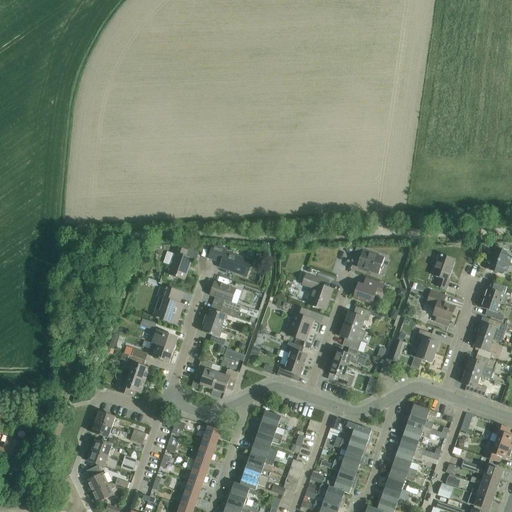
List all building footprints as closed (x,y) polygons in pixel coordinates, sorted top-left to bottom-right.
[(213,246),(209,259),(222,264),(220,268),(247,277),(252,262),(226,253),(227,251),(218,248),(213,246)] [(168,275),(184,280),(192,259),(186,258),(188,252),(175,247),(173,253),(176,254),(168,275)] [(509,270),(511,260),(511,259),(507,257),(509,252),(497,248),(495,253),(490,251),(486,262),(489,263),(487,268),(504,275),(506,269),(509,270)] [(357,267),(378,275),(385,258),(363,251),(364,249),(356,249),(352,262),(358,265),(357,267)] [(447,280),(454,260),(439,255),(432,275),(438,278),(435,286),(446,290),(449,281),(447,280)] [(309,305),(325,311),(332,290),(319,285),(321,280),(306,275),(302,285),(314,289),(309,305)] [(381,292),(384,285),(366,279),(364,285),(359,283),(354,298),(372,304),(377,291),(381,292)] [(175,287),(185,295),(189,290),(179,282),(175,287)] [(222,307),(240,313),(242,307),(232,303),(236,290),(215,283),(210,297),(224,301),(222,307)] [(489,289),(485,298),(501,304),(505,305),(509,296),(511,297),(511,293),(511,288),(497,285),(494,291),(489,289)] [(154,317),(177,325),(183,306),(179,305),(183,294),(164,288),(154,317)] [(431,291),(427,304),(436,307),(433,315),(437,317),(435,322),(448,326),(450,321),(458,301),(431,291)] [(501,304),(485,298),(482,308),(487,310),(485,316),(502,322),(504,316),(498,313),(501,304)] [(288,335),(305,342),(313,321),(306,319),(309,311),(294,306),(292,314),(295,315),(288,335)] [(206,316),(205,321),(222,327),(224,321),(226,321),(228,316),(234,318),(236,312),(222,308),(220,313),(211,310),(209,317),(206,316)] [(349,313),(345,325),(361,330),(365,321),(368,322),(371,313),(356,308),(354,315),(349,313)] [(247,316),(256,319),(258,312),(249,309),(247,316)] [(140,327),(154,332),(157,325),(143,320),(140,327)] [(483,323),(478,335),(493,340),(496,342),(502,324),(490,320),(488,325),(483,323)] [(205,321),(203,326),(206,326),(203,333),(212,336),(210,342),(224,347),(226,341),(228,336),(222,333),(220,333),(222,327),(205,321)] [(345,325),(340,337),(345,339),(343,346),(349,348),(358,351),(361,342),(362,343),(366,332),(361,330),(345,325)] [(421,342),(419,348),(436,353),(439,343),(431,340),(432,334),(420,330),(417,340),(421,342)] [(263,342),(267,333),(260,331),(257,340),(263,342)] [(153,344),(173,351),(178,339),(157,332),(153,344)] [(479,349),(477,355),(490,359),(492,354),(489,353),(493,340),(478,335),(474,347),(479,349)] [(397,340),(395,348),(390,360),(396,362),(403,342),(397,340)] [(290,354),(288,360),(304,366),(308,355),(302,353),(304,348),(289,343),(286,352),(290,354)] [(169,364),(173,351),(153,344),(151,350),(149,357),(169,364)] [(337,351),(333,362),(348,367),(350,361),(358,364),(362,352),(358,351),(349,348),(347,354),(337,351)] [(380,348),(378,356),(385,358),(388,351),(380,348)] [(436,353),(419,348),(417,354),(412,352),(411,357),(432,364),(436,353)] [(132,370),(129,376),(146,382),(150,370),(144,368),(146,362),(148,355),(134,350),(131,357),(129,356),(126,368),(132,370)] [(470,359),(466,371),(481,376),(484,368),(494,371),(497,362),(490,359),(477,355),(475,360),(470,359)] [(304,366),(288,360),(286,366),(281,365),(278,375),(293,380),(295,374),(300,376),(304,366)] [(201,361),(195,379),(202,381),(201,386),(213,390),(218,374),(211,371),(213,365),(201,361)] [(348,367),(333,362),(329,374),(339,378),(337,383),(351,388),(355,377),(346,374),(348,367)] [(218,374),(213,390),(225,394),(227,389),(233,392),(239,374),(228,370),(226,376),(218,374)] [(481,376),(466,371),(461,383),(467,385),(465,391),(484,398),(487,388),(478,385),(481,376)] [(146,382),(129,376),(127,383),(121,381),(117,392),(134,398),(136,392),(141,394),(146,382)] [(410,410),(408,415),(426,421),(428,415),(436,418),(437,413),(430,410),(415,405),(412,411),(410,410)] [(261,417),(259,421),(277,428),(277,427),(286,430),(288,425),(287,424),(289,420),(285,418),(286,413),(275,409),(273,414),(266,411),(264,418),(261,417)] [(99,412),(96,423),(112,429),(115,418),(99,412)] [(409,421),(407,426),(430,434),(432,430),(424,427),(426,421),(408,415),(406,420),(409,421)] [(330,429),(336,431),(340,420),(334,418),(330,429)] [(308,432),(316,435),(321,422),(313,419),(308,432)] [(260,427),(258,433),(281,441),(283,436),(275,434),(277,428),(259,421),(258,426),(260,427)] [(112,429),(96,423),(92,433),(108,439),(112,429)] [(354,430),(352,436),(370,442),(372,438),(369,437),(371,431),(356,425),(348,423),(347,428),(354,430)] [(498,436),(495,443),(511,448),(511,435),(508,434),(510,429),(497,424),(493,434),(498,436)] [(208,426),(204,438),(218,443),(222,431),(208,426)] [(402,431),(401,436),(419,442),(421,436),(428,439),(429,438),(436,440),(437,437),(430,434),(407,426),(405,432),(402,431)] [(6,434),(12,436),(15,429),(9,427),(6,434)] [(121,427),(120,436),(130,437),(130,427),(121,427)] [(145,440),(147,434),(135,430),(133,436),(145,440)] [(254,438),(252,442),(270,449),(272,443),(280,445),(281,441),(258,433),(256,439),(254,438)] [(143,445),(145,440),(133,436),(131,441),(143,445)] [(337,437),(335,442),(364,452),(366,446),(369,447),(370,442),(352,436),(350,442),(337,437)] [(402,442),(400,447),(423,455),(424,451),(417,448),(419,442),(401,436),(399,441),(402,442)] [(0,458),(15,464),(22,444),(8,438),(3,450),(0,448),(0,458)] [(204,438),(200,449),(214,454),(218,443),(204,438)] [(95,441),(92,451),(108,457),(112,446),(95,441)] [(253,448),(251,454),(274,462),(276,457),(268,454),(270,449),(252,442),(250,447),(253,448)] [(335,442),(334,447),(347,451),(345,457),(363,463),(365,459),(362,458),(364,452),(335,442)] [(511,450),(511,448),(495,443),(493,449),(489,448),(485,458),(498,463),(500,457),(509,460),(511,450)] [(293,445),(291,451),(298,454),(300,448),(293,445)] [(395,452),(393,457),(411,463),(413,457),(421,460),(423,455),(400,447),(398,453),(395,452)] [(200,449),(197,461),(210,465),(214,454),(200,449)] [(108,457),(92,451),(88,462),(105,467),(108,457)] [(246,459),(245,463),(263,470),(265,464),(273,466),(274,462),(251,454),(249,460),(246,459)] [(125,457),(123,462),(135,466),(137,461),(125,457)] [(335,460),(334,465),(357,473),(359,467),(361,468),(363,463),(345,457),(343,463),(335,460)] [(393,457),(392,462),(394,463),(392,468),(415,476),(419,466),(411,463),(393,457)] [(294,460),(291,466),(303,470),(305,464),(294,460)] [(197,461),(193,472),(206,476),(210,465),(197,461)] [(134,472),(135,466),(123,462),(122,468),(134,472)] [(461,468),(484,476),(500,482),(503,472),(488,466),(486,472),(480,469),(480,467),(464,462),(461,468)] [(246,469),(244,475),(267,483),(269,478),(261,475),(263,470),(245,463),(243,468),(246,469)] [(449,464),(447,470),(453,473),(455,467),(449,464)] [(340,472),(338,478),(356,484),(357,480),(355,479),(357,473),(334,465),(332,470),(340,472)] [(291,466),(289,471),(301,475),(303,470),(291,466)] [(388,473),(386,478),(404,484),(406,478),(414,481),(415,476),(392,468),(390,474),(388,473)] [(419,469),(416,477),(431,483),(434,474),(419,469)] [(289,471),(287,477),(299,481),(301,475),(289,471)] [(193,472),(189,483),(202,488),(206,476),(193,472)] [(87,482),(92,493),(108,484),(103,474),(87,482)] [(313,474),(311,480),(322,484),(324,478),(313,474)] [(239,480),(238,484),(237,484),(256,491),(256,490),(258,485),(265,487),(267,483),(244,475),(242,481),(239,480)] [(470,482),(481,486),(496,491),(500,482),(484,476),(482,481),(472,478),(470,482)] [(287,477),(285,483),(297,487),(299,481),(287,477)] [(448,477),(446,484),(458,488),(460,481),(448,477)] [(328,481),(326,486),(345,492),(344,493),(349,494),(351,488),(354,489),(356,484),(338,478),(336,484),(328,481)] [(387,484),(385,489),(408,497),(410,493),(402,490),(404,484),(386,478),(384,483),(387,484)] [(116,485),(117,485),(128,489),(130,483),(118,479),(116,485)] [(108,484),(92,493),(97,503),(114,496),(111,490),(116,488),(117,485),(116,485),(112,483),(109,485),(108,484)] [(189,483),(185,494),(199,499),(202,488),(189,483)] [(230,488),(228,493),(246,499),(248,493),(256,496),(258,491),(256,490),(256,491),(237,484),(238,484),(235,483),(233,489),(230,488)] [(297,487),(285,483),(283,489),(295,493),(297,487)] [(310,484),(307,491),(314,493),(317,486),(310,484)] [(328,491),(326,497),(344,504),(345,499),(343,498),(344,493),(345,492),(326,486),(322,484),(320,489),(328,491)] [(438,495),(448,499),(452,488),(442,484),(438,495)] [(274,485),(271,492),(282,496),(285,489),(274,485)] [(471,494),(477,496),(493,502),(496,491),(481,486),(479,491),(473,489),(471,494)] [(380,494),(379,499),(397,505),(399,499),(406,502),(408,497),(385,489),(383,495),(380,494)] [(229,498),(227,504),(249,511),(250,511),(252,508),(244,505),(246,499),(228,493),(227,497),(229,498)] [(185,494),(181,505),(195,510),(199,499),(185,494)] [(471,494),(468,504),(489,511),(493,502),(477,496),(471,494)] [(273,497),(270,505),(278,508),(281,500),(273,497)] [(316,501),(314,505),(333,511),(337,511),(339,507),(342,508),(344,504),(326,497),(324,503),(316,501)] [(380,505),(378,510),(382,511),(398,511),(395,511),(397,505),(379,499),(377,504),(380,505)] [(438,502),(436,509),(440,510),(446,511),(453,511),(455,508),(438,502)]
